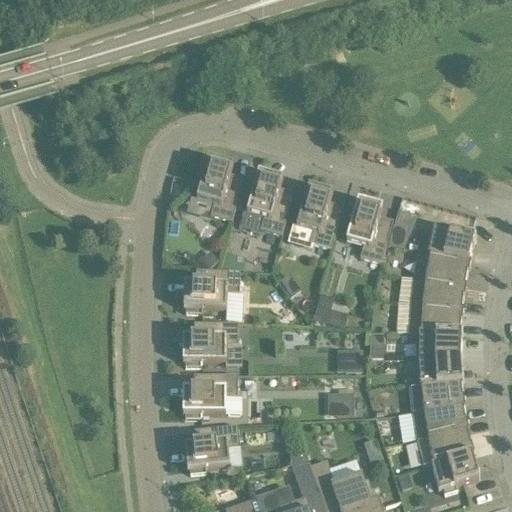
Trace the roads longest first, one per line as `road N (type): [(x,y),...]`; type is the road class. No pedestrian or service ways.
road 1 (residential): [(511,216),(227,131),(180,139),(162,155),(148,222),(142,394),(153,511)]
road 2 (tertiary): [(0,85),(240,12)]
road 3 (residential): [(511,458),(499,399),(511,255)]
